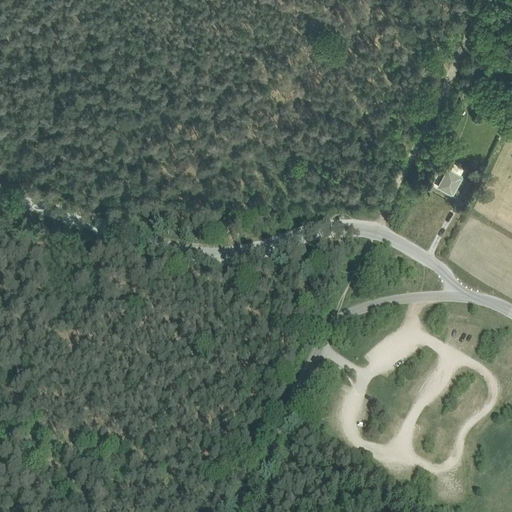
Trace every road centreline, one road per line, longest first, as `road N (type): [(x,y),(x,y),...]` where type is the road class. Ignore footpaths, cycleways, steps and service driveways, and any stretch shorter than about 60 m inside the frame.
road 1 (unclassified): [(336,318),(241,511)]
road 2 (track): [(455,67),(374,232)]
road 3 (residential): [(336,318),(412,297),(461,296)]
